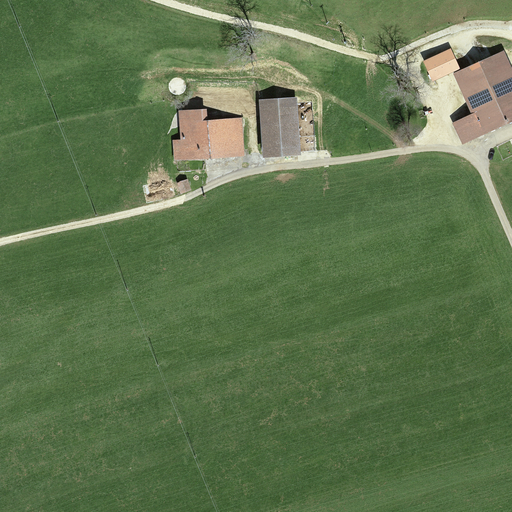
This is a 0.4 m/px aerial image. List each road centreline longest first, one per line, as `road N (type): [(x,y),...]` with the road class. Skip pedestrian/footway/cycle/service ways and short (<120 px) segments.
road 1 (unclassified): [(511,235),(483,165),(455,148),(263,166),(164,203)]
road 2 (track): [(455,148),(423,93),(381,63),(269,23),(165,0)]
road 3 (track): [(164,203),(0,241)]
